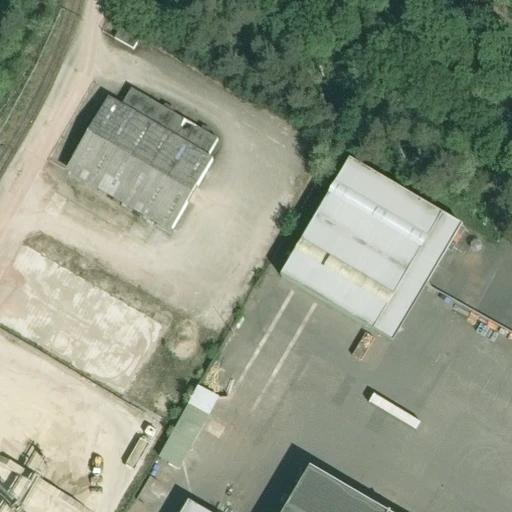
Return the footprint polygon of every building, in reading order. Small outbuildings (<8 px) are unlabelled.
[(120,32),(115,41),(133,51),(138,42),(120,32)] [(110,102),(55,194),(158,256),(213,163),(208,159),(218,143),(131,91),(120,108),(110,102)] [(343,164),(280,277),(385,335),(448,223),(343,164)] [(0,287),(0,326),(122,397),(163,327),(100,291),(109,277),(85,263),(77,276),(25,245),(0,287)] [(221,405),(201,394),(162,462),(182,474),(221,405)] [(199,511),(187,505),(183,511),(372,511),(302,471),(277,511),(199,511)]
